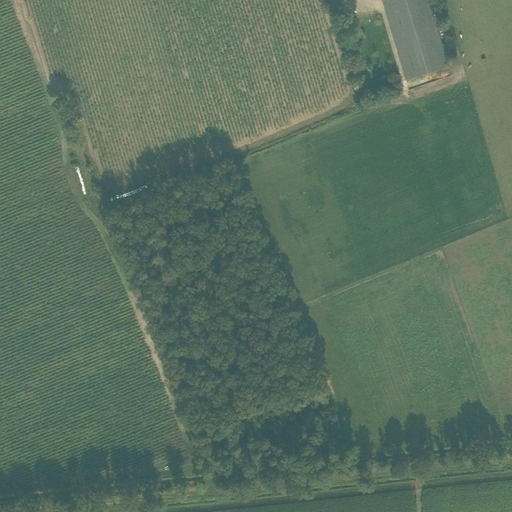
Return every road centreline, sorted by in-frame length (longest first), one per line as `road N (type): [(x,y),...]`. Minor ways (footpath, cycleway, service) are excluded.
road 1 (track): [(227,489),(213,480),(20,0)]
road 2 (track): [(511,460),(227,489)]
road 3 (track): [(227,489),(34,511)]
